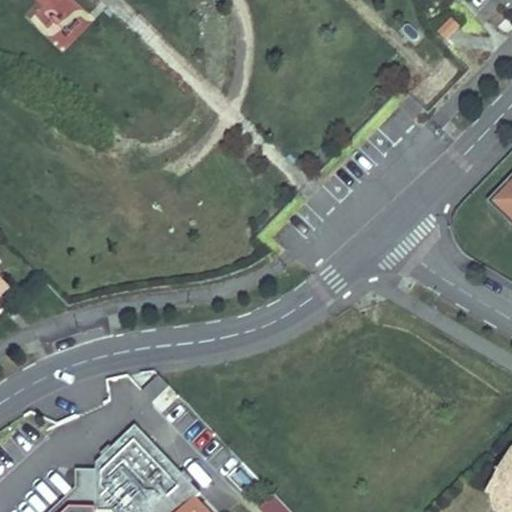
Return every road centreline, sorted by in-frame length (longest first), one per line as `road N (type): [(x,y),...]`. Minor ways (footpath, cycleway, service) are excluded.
road 1 (residential): [(0,404),(72,366),(253,330),(290,314),(394,232)]
road 2 (residential): [(394,232),(511,106)]
road 3 (residential): [(511,319),(394,232)]
